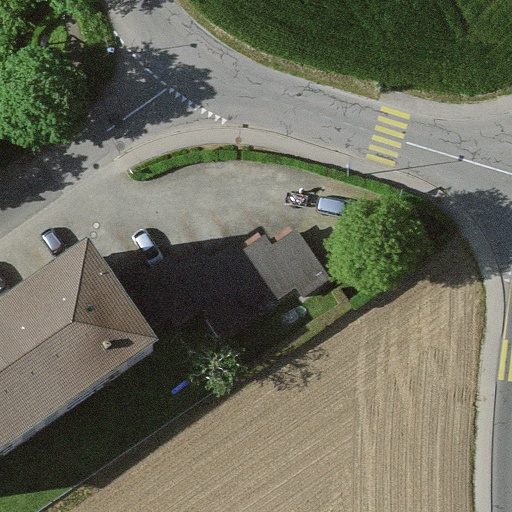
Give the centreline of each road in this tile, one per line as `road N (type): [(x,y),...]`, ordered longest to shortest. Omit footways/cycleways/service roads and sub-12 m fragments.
road 1 (unclassified): [(511,173),(278,103),(190,64)]
road 2 (residential): [(190,64),(0,205)]
